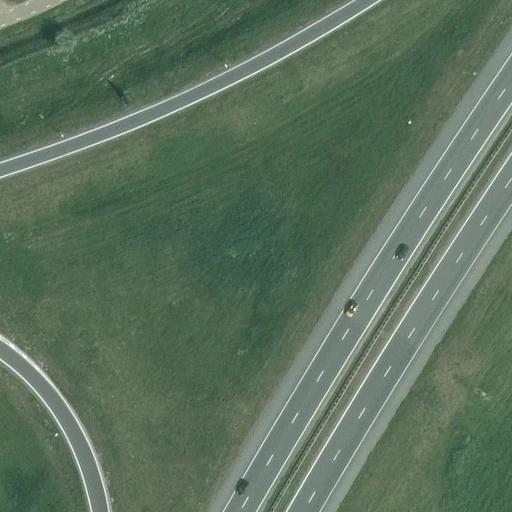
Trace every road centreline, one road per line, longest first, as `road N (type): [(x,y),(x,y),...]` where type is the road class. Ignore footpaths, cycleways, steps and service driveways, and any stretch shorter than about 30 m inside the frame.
road 1 (motorway): [(511,81),(239,511)]
road 2 (motorway): [(366,0),(155,116),(0,172)]
road 3 (motorway): [(304,511),(511,178)]
road 4 (motorway): [(0,350),(39,386),(73,438),(97,511)]
